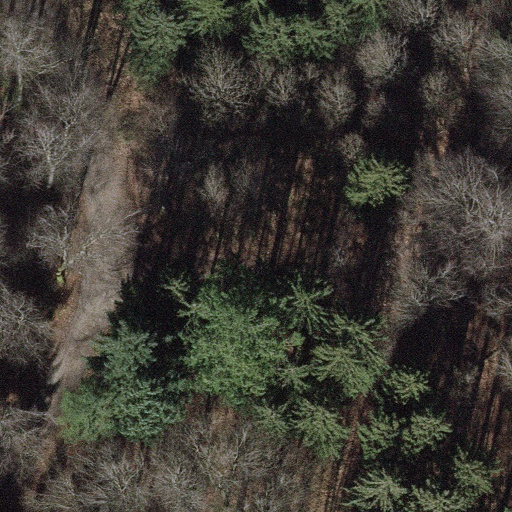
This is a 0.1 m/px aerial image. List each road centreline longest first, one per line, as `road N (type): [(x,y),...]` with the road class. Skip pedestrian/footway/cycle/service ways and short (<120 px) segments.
road 1 (track): [(511,114),(496,119),(374,265),(273,283),(166,240)]
road 2 (track): [(166,240),(140,332),(81,431),(0,508)]
road 3 (track): [(35,0),(159,197),(166,240)]
